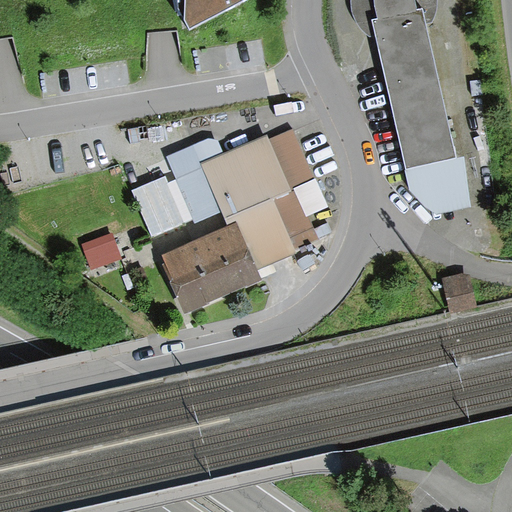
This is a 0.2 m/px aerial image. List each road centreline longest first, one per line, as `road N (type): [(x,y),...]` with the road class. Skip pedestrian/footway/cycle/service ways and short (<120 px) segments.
road 1 (residential): [(0,395),(250,341),(303,315),(333,289),(363,232),(370,191),(323,65)]
road 2 (residential): [(323,65),(269,85),(0,128)]
road 3 (motorway): [(260,511),(159,440),(0,347)]
road 4 (motorway): [(0,401),(179,511)]
